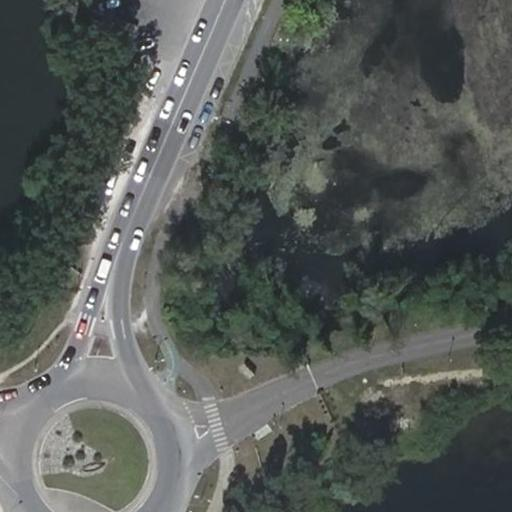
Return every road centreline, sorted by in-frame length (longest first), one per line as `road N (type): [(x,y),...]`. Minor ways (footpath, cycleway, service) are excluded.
road 1 (secondary): [(227,0),(117,258)]
road 2 (secondary): [(153,399),(121,331),(117,258)]
road 3 (secondary): [(117,258),(53,387)]
